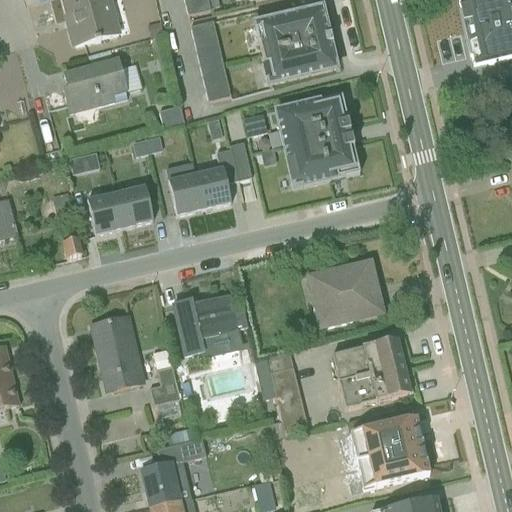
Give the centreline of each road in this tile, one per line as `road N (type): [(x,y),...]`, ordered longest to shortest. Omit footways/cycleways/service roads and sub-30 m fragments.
road 1 (residential): [(40,297),(429,203)]
road 2 (primary): [(506,511),(429,203)]
road 3 (unknown): [(380,78),(197,118),(166,0)]
road 4 (residential): [(85,511),(40,297)]
road 5 (primary): [(429,203),(383,0)]
